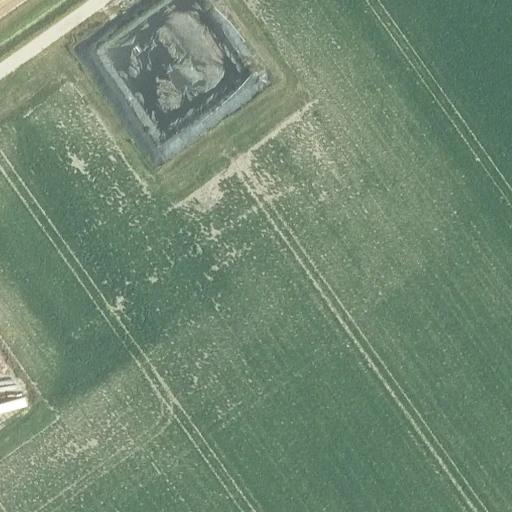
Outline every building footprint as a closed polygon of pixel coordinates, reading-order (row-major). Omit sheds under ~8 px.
[(54,73),(59,71),(65,97),(84,92),(76,57),(65,59),(63,49),(49,52),(54,73)] [(98,104),(73,106),(74,118),(85,117),(85,128),(108,127),(108,113),(98,114),(98,104)] [(51,173),(69,183),(78,168),(60,157),(51,173)] [(109,160),(109,171),(120,171),(121,192),(147,191),(147,179),(138,179),(138,169),(129,169),(129,160),(109,160)] [(17,172),(22,195),(43,191),(38,167),(17,172)] [(71,204),(90,216),(98,202),(89,197),(92,192),(83,186),(71,204)] [(65,233),(66,244),(77,242),(75,219),(62,220),(60,201),(44,202),(48,235),(65,233)] [(150,213),(152,225),(170,222),(169,210),(150,213)] [(0,225),(0,232),(6,237),(15,224),(5,218),(0,225)] [(110,254),(121,235),(111,229),(99,248),(110,254)] [(166,235),(166,245),(188,245),(187,234),(166,235)] [(13,238),(4,257),(16,261),(24,242),(13,238)] [(201,249),(165,248),(165,262),(201,263),(201,249)] [(104,270),(100,258),(92,261),(88,250),(74,255),(80,275),(87,273),(95,297),(116,290),(110,268),(104,270)] [(0,290),(7,290),(10,311),(34,307),(32,296),(25,297),(23,286),(11,288),(6,256),(0,257),(0,290)] [(179,276),(200,276),(200,265),(178,266),(179,276)] [(130,288),(139,293),(148,278),(139,272),(130,288)] [(52,325),(62,331),(74,311),(63,304),(68,295),(32,273),(23,289),(49,304),(61,311),(52,325)] [(118,323),(140,322),(139,312),(130,312),(130,301),(117,302),(118,323)] [(37,317),(19,322),(22,333),(40,328),(37,317)] [(145,326),(121,327),(121,338),(146,337),(145,326)] [(78,352),(89,332),(79,327),(68,347),(78,352)] [(0,374),(8,361),(0,356),(0,374)]
